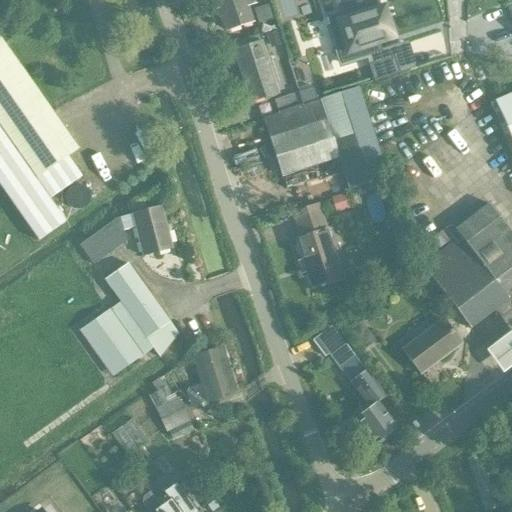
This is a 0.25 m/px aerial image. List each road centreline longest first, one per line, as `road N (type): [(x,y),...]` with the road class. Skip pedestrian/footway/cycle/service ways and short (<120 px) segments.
road 1 (unclassified): [(333,496),(164,0)]
road 2 (unclassified): [(333,496),(375,482),(511,386)]
